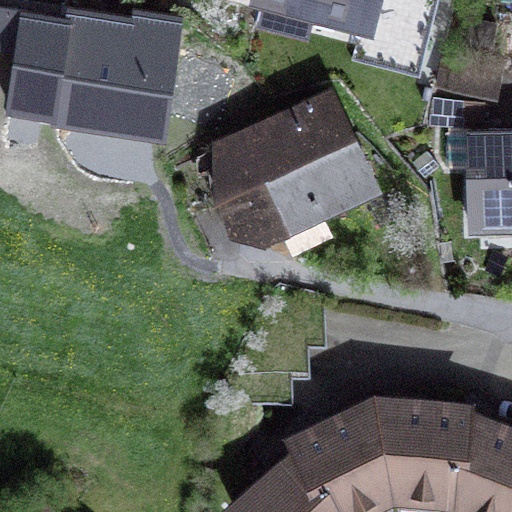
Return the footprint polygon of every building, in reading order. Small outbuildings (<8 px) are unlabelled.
[(252,0),(348,24),(354,0),(252,0)] [(117,28),(177,37),(179,19),(119,10),(117,28)] [(0,46),(20,49),(11,108),(51,114),(65,21),(0,11),(0,46)] [(163,130),(177,37),(117,28),(65,21),(51,114),(163,130)] [(447,50),(440,83),(496,94),(503,60),(447,50)] [(215,143),(220,197),(243,185),(351,136),(333,96),(250,135),(215,143)] [(511,132),(472,133),(474,226),(511,225),(511,132)] [(328,200),(370,180),(351,136),(243,185),(265,240),(332,209),(328,200)] [(220,197),(235,235),(265,240),(243,185),(220,197)] [(321,313),(261,315),(262,345),(304,343),(312,343),(322,343),(321,313)] [(295,374),(306,373),(304,343),(262,345),(245,346),(246,376),(288,374),(295,374)] [(306,373),(313,373),(312,343),(304,343),(306,373)] [(229,407),(289,404),(288,374),(246,376),(228,377),(229,407)] [(289,404),(296,404),(295,374),(288,374),(289,404)] [(302,449),(332,511),(350,511),(393,491),(377,399),(297,438),(302,449)] [(393,491),(456,497),(464,413),(464,407),(377,399),(393,491)] [(511,511),(511,430),(464,413),(456,497),(455,506),(471,511),(511,511)] [(332,511),(302,449),(234,508),(237,511),(332,511)] [(54,511),(39,499),(28,511),(54,511)]
